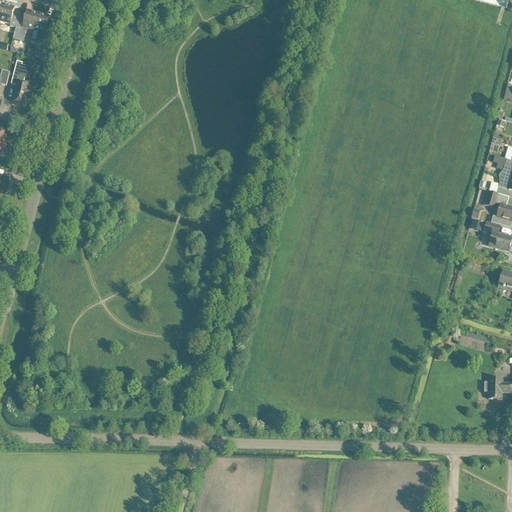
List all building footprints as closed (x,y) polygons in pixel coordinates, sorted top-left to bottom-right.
[(506,10),(508,0),(472,0),(473,1),(506,10)] [(16,30),(20,17),(14,15),(15,9),(4,6),(0,21),(0,23),(10,27),(10,29),(16,30)] [(34,33),(38,15),(27,12),(25,18),(20,17),(16,30),(13,41),(24,43),(27,31),(34,33)] [(50,42),(50,39),(54,26),(48,24),(49,18),(38,15),(34,33),(38,34),(36,44),(43,46),(44,40),(50,42)] [(36,55),(35,61),(44,64),(46,57),(36,55)] [(30,88),(24,86),(25,80),(19,78),(23,65),(17,64),(13,79),(16,87),(17,87),(13,104),(25,107),(27,102),(31,103),(34,92),(30,91),(30,88)] [(6,88),(10,74),(2,72),(0,80),(0,86),(6,88)] [(6,150),(8,142),(6,141),(8,133),(0,131),(0,155),(2,149),(6,150)] [(499,178),(511,181),(511,163),(506,162),(503,173),(499,178)] [(511,181),(499,178),(500,184),(496,196),(511,200),(511,199),(511,181)] [(500,206),(496,205),(499,197),(488,194),(484,208),(498,212),(496,220),(493,218),(491,225),(510,231),(511,225),(511,209),(500,206)] [(508,254),(511,240),(498,236),(500,229),(486,225),(484,234),(492,237),(489,248),(508,254)] [(511,276),(503,274),(504,273),(503,273),(498,290),(499,290),(499,289),(511,292),(511,276)] [(489,385),(484,385),(484,394),(489,395),(489,401),(502,402),(502,395),(511,395),(511,385),(503,385),(503,382),(489,381),(489,385)]
